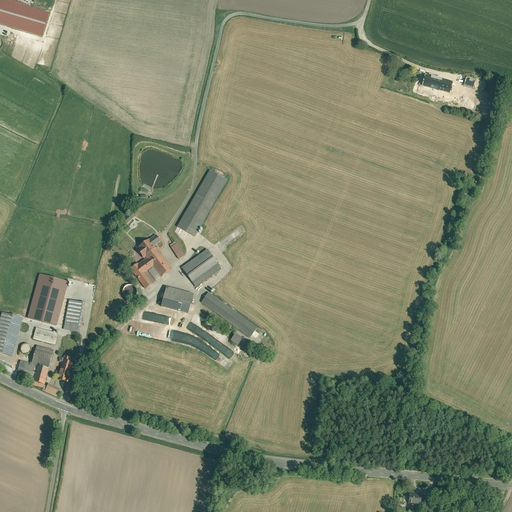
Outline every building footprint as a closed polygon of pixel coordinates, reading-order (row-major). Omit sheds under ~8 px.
[(2,0),(1,0),(0,4),(0,25),(42,38),(49,14),(26,7),(2,0)] [(453,83),(428,76),(424,89),(449,95),(453,83)] [(466,79),(464,86),(474,89),(476,82),(466,79)] [(203,225),(228,181),(210,171),(177,228),(195,238),(203,225)] [(129,224),(135,217),(132,214),(125,221),(129,224)] [(162,242),(156,235),(136,250),(144,260),(131,270),(141,284),(146,290),(173,270),(159,252),(160,251),(157,248),(156,248),(155,247),(162,242)] [(176,242),(170,246),(179,260),(185,256),(184,255),(176,242)] [(208,250),(182,268),(197,288),(222,269),(208,250)] [(28,319),(57,327),(70,282),(40,274),(28,317),(28,319)] [(137,289),(135,287),(133,286),(130,285),(127,286),(125,288),(124,290),(123,293),(124,295),(124,296),(126,298),(128,299),(131,300),(133,299),(135,297),(137,295),(137,292),(137,289)] [(167,288),(162,309),(189,316),(194,295),(167,288)] [(258,329),(210,292),(201,304),(249,340),(258,329)] [(86,304),(70,301),(64,330),(80,334),(86,304)] [(0,352),(13,356),(23,318),(2,313),(0,321),(0,352)] [(60,330),(38,324),(34,339),(56,345),(60,330)] [(253,346),(236,333),(230,341),(247,354),(253,346)] [(31,347),(30,345),(28,344),(26,344),(24,344),(22,346),(21,347),(21,349),(22,351),(23,353),(24,354),(27,354),(28,354),(30,353),(31,351),(31,349),(31,347)] [(45,386),(55,350),(37,346),(32,364),(21,361),(17,376),(33,380),(32,382),(45,386)] [(68,383),(74,363),(63,360),(57,380),(68,383)] [(13,370),(0,363),(0,368),(11,374),(13,370)] [(60,389),(48,384),(45,392),(57,397),(60,389)] [(422,495),(407,493),(406,505),(421,507),(421,506),(422,497),(422,495)] [(429,497),(422,497),(421,506),(428,506),(429,497)]
